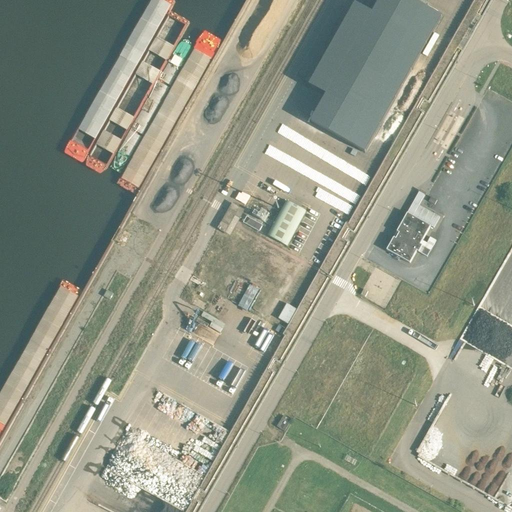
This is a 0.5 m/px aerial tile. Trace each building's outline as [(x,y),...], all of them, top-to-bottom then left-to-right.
[(410,0),(380,0),(311,123),(365,153),(441,17),(410,0)] [(245,210),(232,203),(218,229),(230,236),(245,210)] [(284,204),(268,240),(289,249),(305,213),(284,204)] [(421,247),(419,245),(429,227),(407,214),(387,251),(409,263),(416,251),(418,252),(421,247)] [(247,217),(243,223),(259,233),(263,227),(247,217)] [(240,307),(249,311),(257,289),(248,286),(240,307)] [(279,320),(289,325),(297,309),(287,304),(279,320)]
